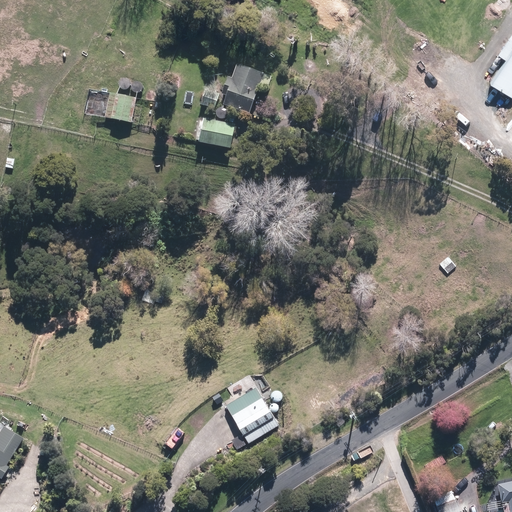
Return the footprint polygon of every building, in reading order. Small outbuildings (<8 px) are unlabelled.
[(511,52),(492,82),(511,95),(511,52)] [(251,114),(265,73),(238,64),(234,78),(229,77),(223,94),(227,96),(224,105),(251,114)] [(144,84),(118,78),(115,91),(141,97),(144,84)] [(220,93),(206,89),(201,104),(215,109),(220,93)] [(105,117),(132,122),(137,98),(110,92),(105,117)] [(511,126),(511,120),(504,113),(498,120),(509,130),(511,126)] [(200,142),(231,148),(236,124),(204,118),(200,142)] [(440,264),(449,273),(456,267),(449,257),(440,264)] [(232,416),(249,444),(280,426),(263,398),(232,416)] [(0,477),(24,438),(5,427),(0,434),(0,477)] [(511,478),(499,481),(503,500),(510,499),(511,508),(511,478)] [(463,511),(457,497),(438,505),(440,511),(463,511)]
